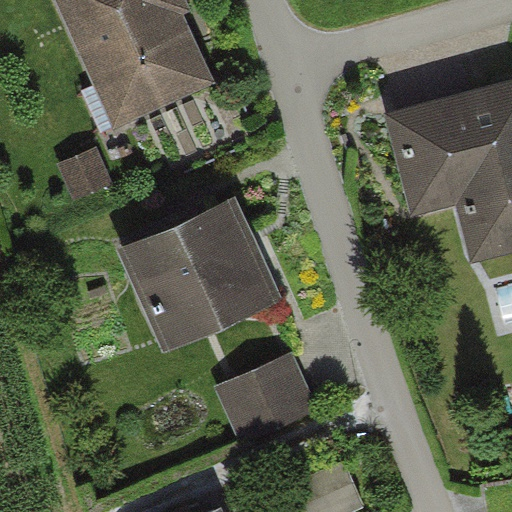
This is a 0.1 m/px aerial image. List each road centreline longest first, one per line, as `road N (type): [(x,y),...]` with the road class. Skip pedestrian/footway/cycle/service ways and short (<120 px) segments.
road 1 (residential): [(288,67),(435,511)]
road 2 (residential): [(288,67),(511,4)]
